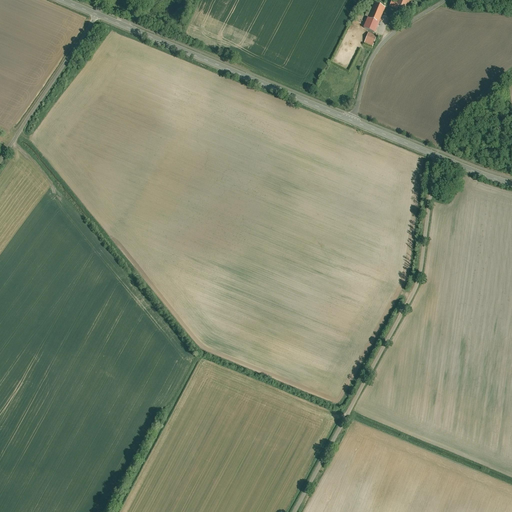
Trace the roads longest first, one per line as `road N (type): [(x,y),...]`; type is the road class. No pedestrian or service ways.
road 1 (unclassified): [(438,156),(417,283),(293,511)]
road 2 (tertiary): [(352,120),(98,14)]
road 3 (unclassified): [(98,14),(0,162)]
road 4 (unclassified): [(445,0),(383,42),(365,71),(352,120)]
